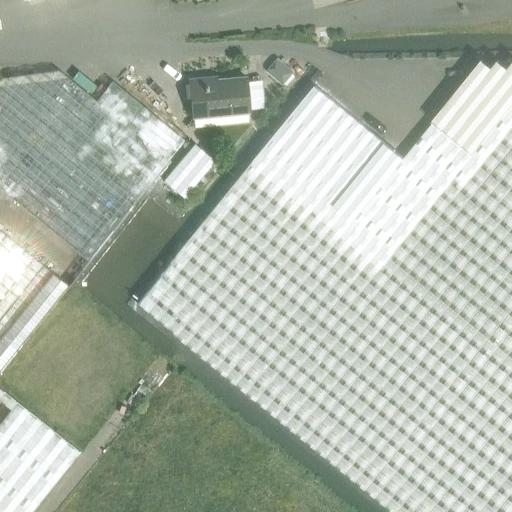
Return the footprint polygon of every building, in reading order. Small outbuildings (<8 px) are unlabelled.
[(294,73),(278,59),(267,72),(283,85),(294,73)] [(440,111),(431,122),(470,153),(511,103),(511,63),(507,69),(497,61),(491,69),(481,61),(440,111)] [(0,191),(84,259),(87,261),(131,206),(167,162),(184,141),(149,112),(112,82),(95,103),(57,73),(0,79),(0,191)] [(247,111),(244,78),(204,82),(204,77),(187,79),(191,117),(247,111)] [(252,161),(137,304),(392,511),(511,511),(511,103),(470,153),(431,122),(403,157),(313,86),(252,161)] [(183,198),(214,162),(194,145),(164,182),(183,198)] [(0,340),(53,275),(0,232),(0,340)] [(0,340),(0,402),(1,401),(0,399),(0,368),(66,286),(53,275),(0,340)] [(12,409),(0,424),(0,511),(33,511),(82,453),(0,386),(0,399),(1,401),(2,400),(12,409)]
